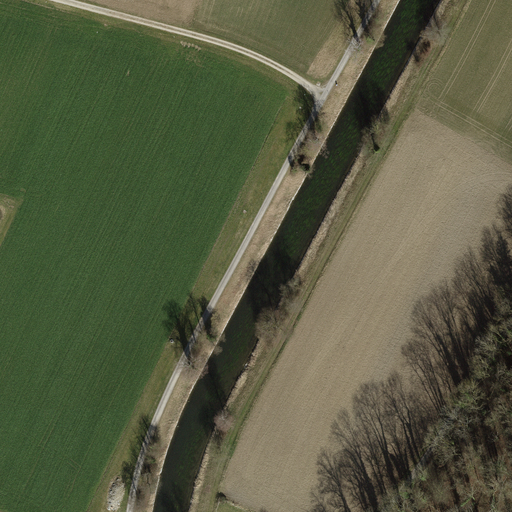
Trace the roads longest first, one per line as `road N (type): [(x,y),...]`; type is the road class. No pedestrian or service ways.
road 1 (track): [(377,0),(196,332),(146,442),(130,511)]
road 2 (track): [(322,98),(269,62),(63,0)]
road 3 (track): [(511,317),(384,511)]
